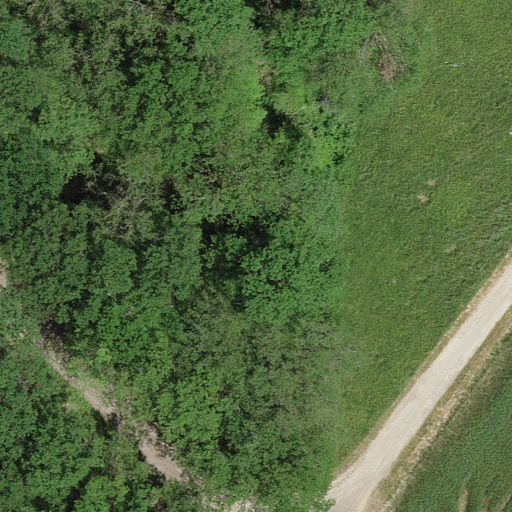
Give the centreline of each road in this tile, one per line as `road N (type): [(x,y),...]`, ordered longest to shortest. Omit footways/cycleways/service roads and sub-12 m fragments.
road 1 (track): [(0,288),(171,465),(219,497),(262,511)]
road 2 (track): [(334,511),(511,284)]
